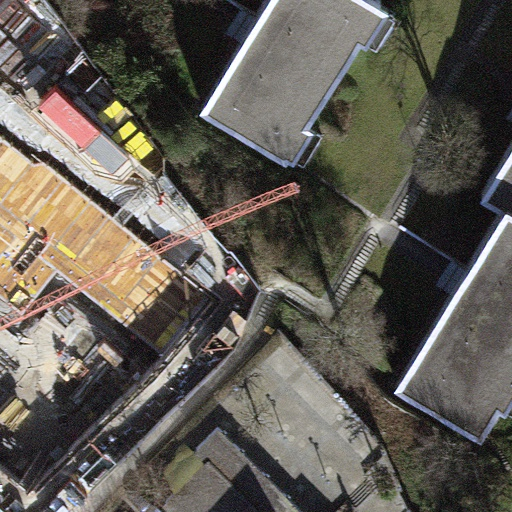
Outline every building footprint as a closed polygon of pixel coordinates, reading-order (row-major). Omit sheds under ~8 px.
[(378,0),(280,0),(209,121),(302,177),(399,15),(377,2),(378,0)] [(20,38),(0,51),(0,135),(60,221),(120,179),(20,38)] [(0,193),(19,172),(0,154),(0,193)] [(511,159),(489,196),(511,210),(511,212),(401,392),(493,448),(511,416),(511,159)] [(88,377),(0,319),(0,420),(41,448),(88,377)] [(241,511),(196,467),(153,511),(241,511)]
